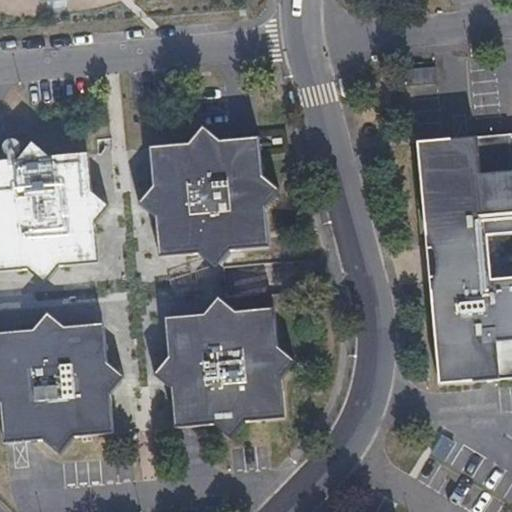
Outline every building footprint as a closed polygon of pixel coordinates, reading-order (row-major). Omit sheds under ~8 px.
[(266,177),(263,135),(223,138),(209,126),(195,141),(154,145),(158,184),(144,200),(160,212),(164,253),(202,249),(219,263),(233,246),(272,243),(268,207),(282,191),(266,177)] [(422,135),(443,378),(511,373),(511,128),(501,129),(475,131),(438,134),(422,135)] [(97,188),(93,149),(56,152),(39,137),(26,154),(0,156),(0,266),(31,263),(48,278),(63,260),(102,259),(99,218),(114,202),(97,188)] [(280,345),(277,303),(237,307),(221,294),(207,309),(168,312),(171,352),(157,370),(174,384),(178,422),(214,419),(232,434),(246,417),(285,414),(283,374),(296,359),(280,345)] [(110,358),(107,317),(66,320),(51,308),(38,322),(0,325),(0,394),(2,396),(5,436),(45,432),(62,446),(76,430),(115,427),(112,388),(126,372),(110,358)]
